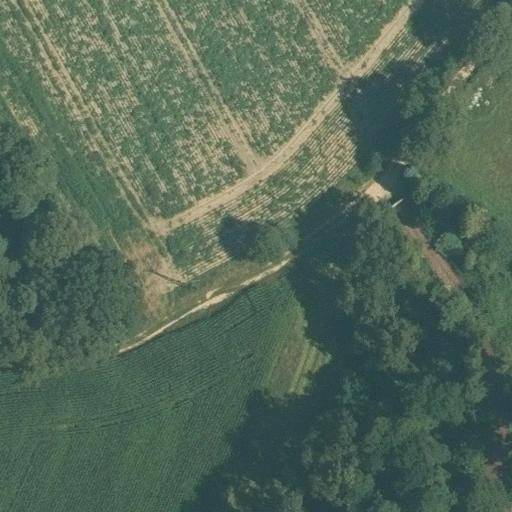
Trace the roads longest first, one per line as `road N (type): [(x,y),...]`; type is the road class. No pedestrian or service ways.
road 1 (track): [(350,212),(181,308),(101,341),(0,342)]
road 2 (track): [(350,212),(327,330),(296,423),(228,511)]
road 3 (unclassified): [(511,14),(392,172),(350,212)]
